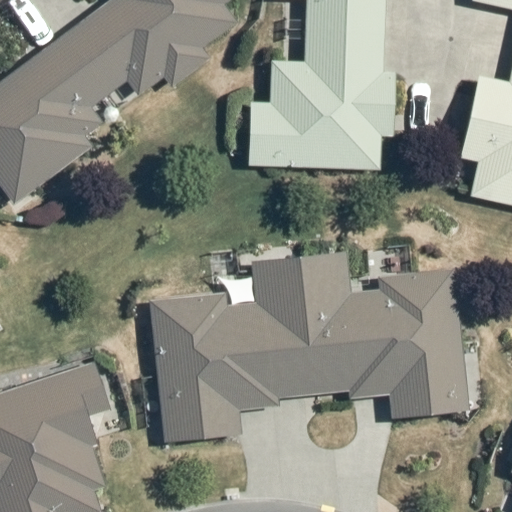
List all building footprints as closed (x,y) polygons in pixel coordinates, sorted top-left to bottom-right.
[(0,185),(17,210),(93,148),(88,139),(163,81),(171,91),(213,60),(205,51),(238,23),(241,0),(115,0),(0,87),(0,185)] [(273,104),(253,103),(253,169),(382,173),(388,0),(307,0),(307,63),(275,62),(273,104)] [(511,0),(475,0),(475,4),(511,12),(511,81),(511,84),(482,79),(464,161),(481,165),(473,200),(511,208),(511,0)] [(228,293),(152,301),(165,445),(243,438),(242,414),(391,399),(395,423),(472,414),(455,270),(383,279),(386,291),(353,294),(348,255),(258,264),(261,303),(231,307),(228,293)] [(97,365),(0,396),(0,511),(103,511),(97,492),(110,490),(86,419),(112,411),(97,365)]
